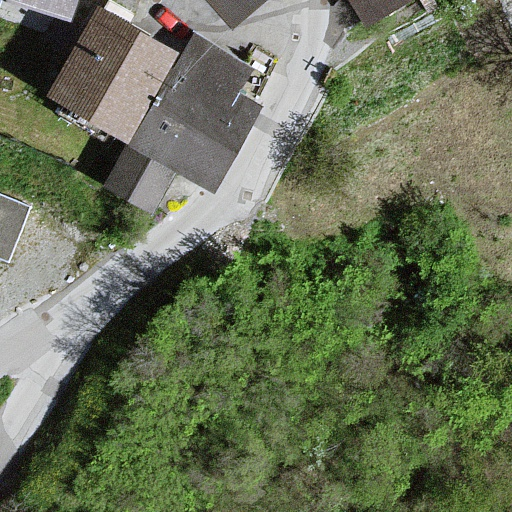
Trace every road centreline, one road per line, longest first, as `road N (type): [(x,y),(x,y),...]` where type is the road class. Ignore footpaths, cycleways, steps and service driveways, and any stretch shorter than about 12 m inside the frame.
road 1 (residential): [(98,313),(235,198),(305,52),(311,0)]
road 2 (residential): [(0,447),(98,313)]
